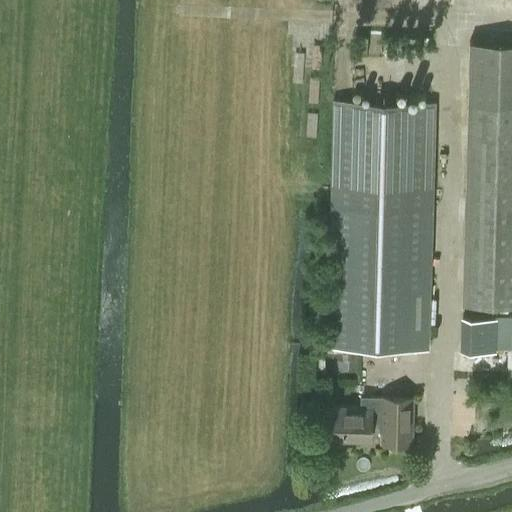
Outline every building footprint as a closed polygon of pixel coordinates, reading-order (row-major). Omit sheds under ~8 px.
[(511,40),(468,39),(461,303),(511,304),(511,40)] [(330,186),(326,345),(426,348),(430,188),(433,99),(337,96),(332,96),(330,186)] [(461,314),(460,348),(492,349),(493,315),(461,314)] [(497,345),(511,344),(511,314),(498,314),(497,345)] [(311,374),(322,374),(322,371),(325,371),(325,355),(322,355),(322,351),(312,350),(311,374)] [(486,369),(509,369),(509,351),(486,351),(486,369)] [(323,405),(323,438),(369,439),(369,427),(383,427),(383,439),(409,439),(410,396),(360,395),(359,406),(323,405)]
